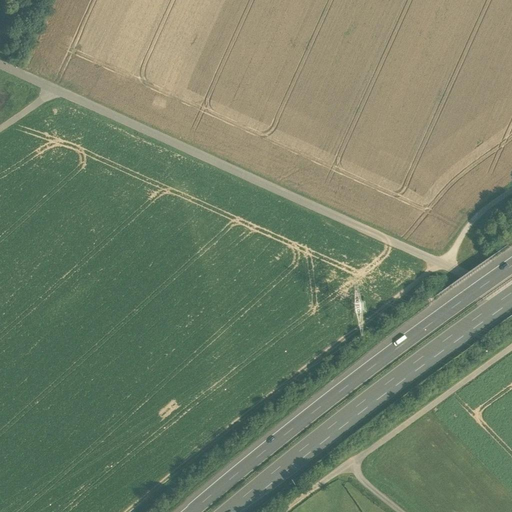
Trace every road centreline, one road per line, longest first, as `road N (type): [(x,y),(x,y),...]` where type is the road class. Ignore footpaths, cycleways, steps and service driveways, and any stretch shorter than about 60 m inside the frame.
road 1 (track): [(50,89),(511,295)]
road 2 (track): [(131,511),(229,424),(431,272),(472,218),(511,191)]
road 3 (motorway): [(511,264),(192,511)]
road 4 (motorway): [(225,511),(511,293)]
road 5 (track): [(511,347),(283,511)]
